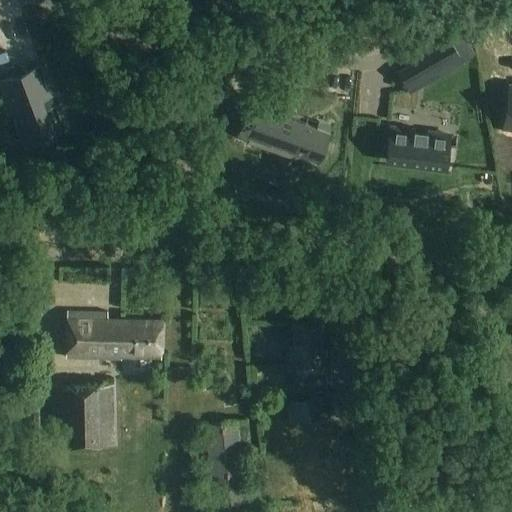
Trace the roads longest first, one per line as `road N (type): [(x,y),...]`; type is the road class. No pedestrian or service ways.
road 1 (residential): [(137,30),(196,6),(235,3),(319,58),(349,64),(387,61),(470,16),(511,9)]
road 2 (unclassified): [(511,262),(187,237)]
road 3 (residential): [(187,237),(187,191),(166,102),(137,30)]
road 4 (unclassified): [(187,237),(0,221)]
